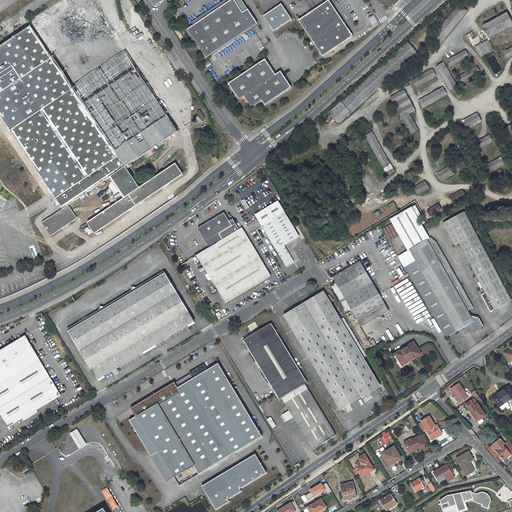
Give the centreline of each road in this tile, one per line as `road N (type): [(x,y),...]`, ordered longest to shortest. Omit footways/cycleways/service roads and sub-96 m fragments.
road 1 (unclassified): [(0,461),(315,272)]
road 2 (secondary): [(0,319),(137,245),(256,155)]
road 3 (unknown): [(215,332),(166,261),(67,315),(62,326),(104,397)]
road 4 (residential): [(247,511),(427,390)]
road 5 (unknown): [(315,272),(361,251),(373,255),(413,321),(434,331),(459,366)]
road 6 (secondary): [(256,155),(401,31)]
road 7 (unclassified): [(150,8),(256,155)]
road 8 (unknown): [(271,298),(356,437)]
road 9 (residential): [(343,511),(471,436)]
